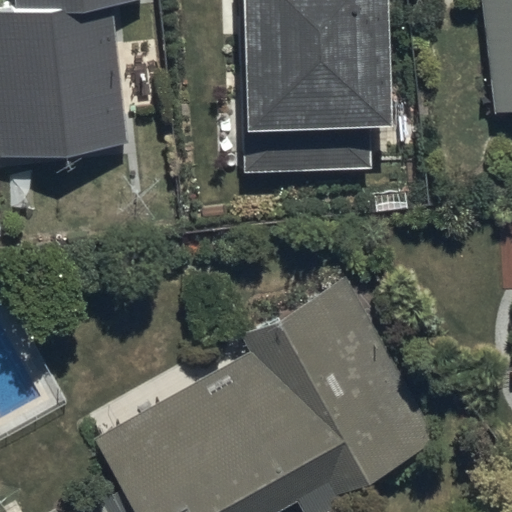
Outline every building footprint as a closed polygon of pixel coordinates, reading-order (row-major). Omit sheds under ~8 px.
[(0,0),(0,134),(120,125),(109,0),(0,0)] [(237,0),(239,156),(370,155),(369,93),(379,93),(378,0),(237,0)] [(511,0),(478,0),(489,96),(511,93),(511,0)] [(511,210),(496,210),(500,288),(511,287),(511,210)] [(46,511),(245,511),(331,468),(335,475),(432,425),(346,258),(236,314),(247,337),(184,370),(182,365),(87,417),(118,476),(46,511)]
